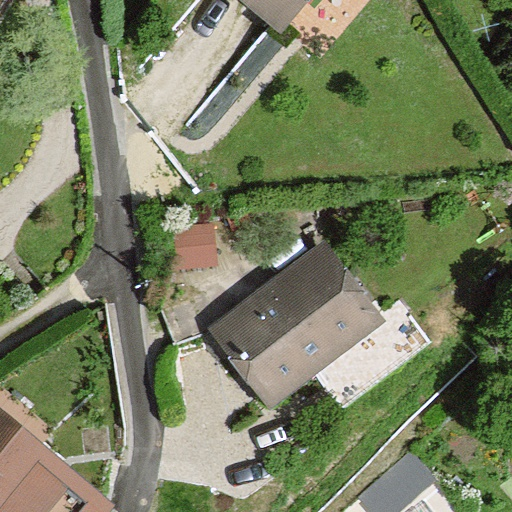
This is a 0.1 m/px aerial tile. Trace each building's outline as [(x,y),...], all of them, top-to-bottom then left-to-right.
[(240,0),(275,30),(278,28),(302,0),(240,0)] [(324,257),(220,333),(268,398),(272,398),(343,346),(335,336),(365,314),(324,257)] [(372,324),(365,314),(335,336),(343,346),(372,324)] [(0,485),(34,449),(0,422),(0,485)] [(0,485),(0,511),(91,511),(98,504),(34,449),(0,485)]
